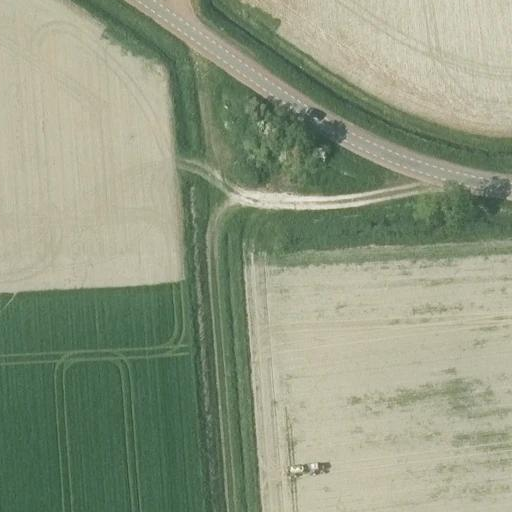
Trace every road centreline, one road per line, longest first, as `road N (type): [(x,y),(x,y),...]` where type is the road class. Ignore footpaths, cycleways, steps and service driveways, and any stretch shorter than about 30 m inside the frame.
road 1 (tertiary): [(511,188),(459,179),(353,139),(140,0)]
road 2 (track): [(459,179),(371,202),(249,208),(223,195),(211,174),(189,31)]
road 3 (track): [(228,511),(207,227),(223,195)]
